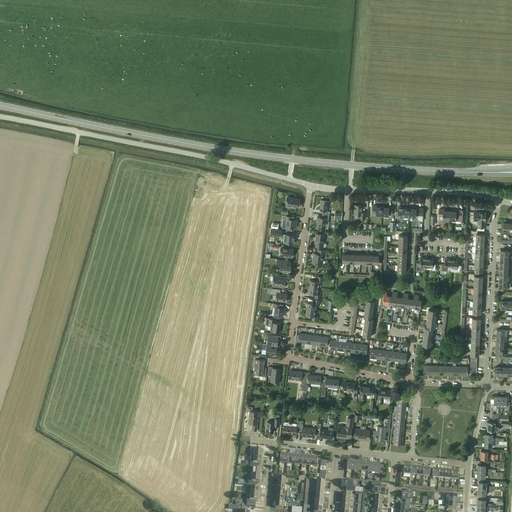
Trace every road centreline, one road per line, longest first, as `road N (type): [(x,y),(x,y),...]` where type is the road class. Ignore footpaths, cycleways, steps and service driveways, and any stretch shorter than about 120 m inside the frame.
road 1 (secondary): [(489,172),(261,155),(0,105)]
road 2 (unclassified): [(310,186),(0,117)]
road 3 (residential): [(418,383),(486,380),(499,200)]
road 4 (unclassified): [(499,200),(310,186)]
road 5 (residential): [(291,357),(310,186)]
road 6 (residential): [(418,383),(291,357)]
